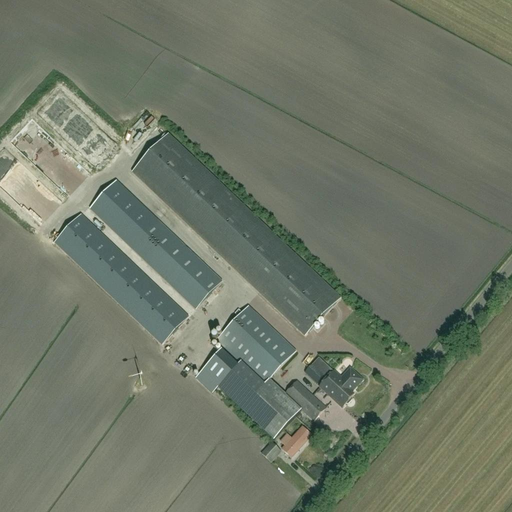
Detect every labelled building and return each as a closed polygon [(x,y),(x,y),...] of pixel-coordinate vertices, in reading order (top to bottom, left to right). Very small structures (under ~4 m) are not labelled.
[(305,338),(341,300),(169,135),(132,173),(305,338)] [(117,182),(90,210),(196,311),(223,283),(117,182)] [(189,319),(82,216),(55,244),(162,347),(189,319)] [(313,365),(305,374),(316,385),(325,376),(313,365)] [(341,380),(353,391),(363,381),(350,370),(341,380)] [(353,391),(341,380),(334,373),(320,388),(342,409),(346,404),(348,405),(353,400),(352,398),(354,396),(351,394),(353,391)] [(285,396),(300,409),(315,422),(327,409),(297,382),(285,396)] [(285,447),(282,451),(291,459),(312,437),(303,428),(292,440),(287,436),(281,443),(285,447)] [(271,464),(281,453),(271,445),(262,455),(271,464)]
